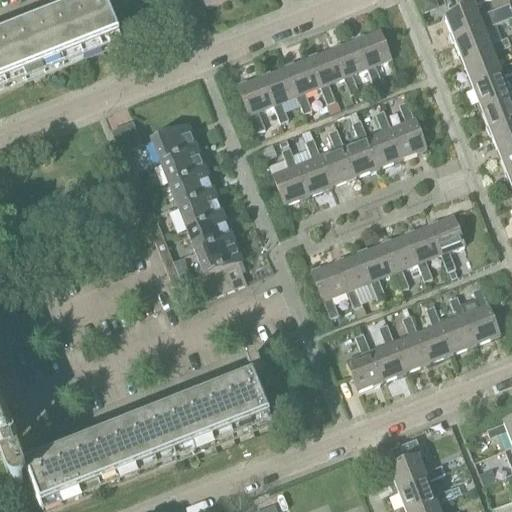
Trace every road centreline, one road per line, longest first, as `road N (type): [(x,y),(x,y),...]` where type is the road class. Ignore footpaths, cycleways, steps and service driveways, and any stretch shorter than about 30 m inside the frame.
road 1 (residential): [(0,145),(378,0)]
road 2 (residential): [(162,511),(511,375)]
